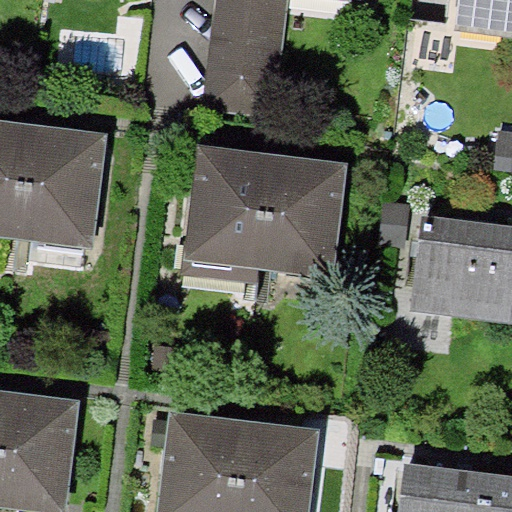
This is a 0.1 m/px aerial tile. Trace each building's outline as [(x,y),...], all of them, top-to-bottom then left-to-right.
[(218,0),(207,101),(264,107),(276,0),(336,0),(358,3),(358,0),(218,0)] [(511,0),(452,0),(449,31),(511,39),(511,0)] [(95,141),(0,131),(0,244),(16,246),(13,273),(81,280),(95,141)] [(334,176),(186,158),(172,273),(320,291),(334,176)] [(420,212),(383,208),(378,246),(410,250),(402,318),(511,330),(511,236),(418,226),(420,212)] [(66,511),(81,402),(0,392),(0,507),(23,510),(22,511),(66,511)] [(306,511),(316,432),(170,415),(159,511),(306,511)] [(511,511),(511,481),(400,469),(395,511),(511,511)]
